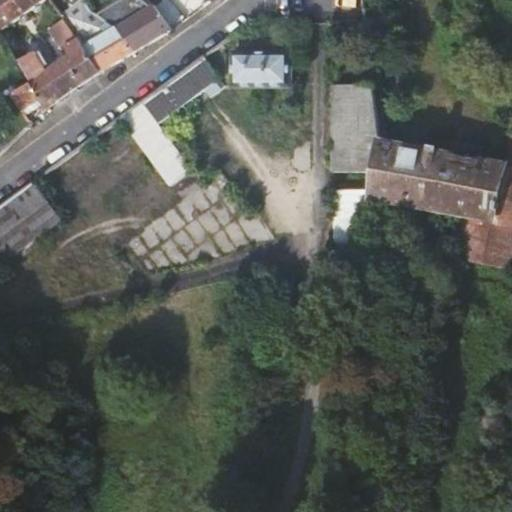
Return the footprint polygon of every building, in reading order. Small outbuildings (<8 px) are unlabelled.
[(3,29),(44,0),(0,0),(0,29),(1,30),(3,29)] [(51,0),(60,14),(80,1),(79,0),(51,0)] [(153,9),(151,8),(140,0),(122,0),(95,16),(106,23),(115,29),(133,53),(152,42),(172,31),(155,11),(153,9)] [(100,31),(106,23),(95,16),(90,13),(88,13),(85,8),(80,1),(60,14),(65,21),(67,20),(83,46),(104,34),(100,31)] [(165,3),(155,11),(172,31),(185,21),(165,3)] [(35,51),(21,60),(32,81),(12,92),(22,110),(25,107),(32,121),(46,107),(75,88),(100,72),(83,46),(67,20),(65,21),(55,27),(67,46),(64,48),(69,55),(47,69),(35,51)] [(104,34),(83,46),(100,72),(101,71),(120,60),(133,53),(115,29),(106,23),(100,31),(104,34)] [(344,37),(368,38),(365,24),(344,23),(344,37)] [(165,124),(212,89),(228,77),(210,52),(181,73),(147,98),(165,124)] [(240,52),(239,86),(296,86),(296,52),(240,52)] [(247,104),(228,77),(212,89),(233,116),(247,104)] [(337,173),(381,174),(387,135),(377,87),(335,87),(337,173)] [(170,129),(185,151),(228,119),(212,97),(170,129)] [(185,151),(170,129),(165,124),(147,98),(124,115),(141,138),(146,144),(158,160),(161,165),(171,179),(175,184),(197,168),(185,151)] [(141,138),(124,115),(52,168),(31,184),(47,206),(141,138)] [(405,144),(393,142),(389,201),(397,203),(469,217),(461,257),(511,267),(511,121),(508,132),(511,133),(511,136),(505,163),(405,144)] [(158,160),(146,144),(68,202),(79,216),(158,160)] [(171,179),(161,165),(94,215),(105,227),(171,179)] [(197,168),(175,184),(109,232),(117,247),(207,181),(197,168)] [(47,206),(31,184),(0,206),(0,267),(60,223),(47,206)] [(339,192),(342,282),(372,283),(369,192),(339,192)]
